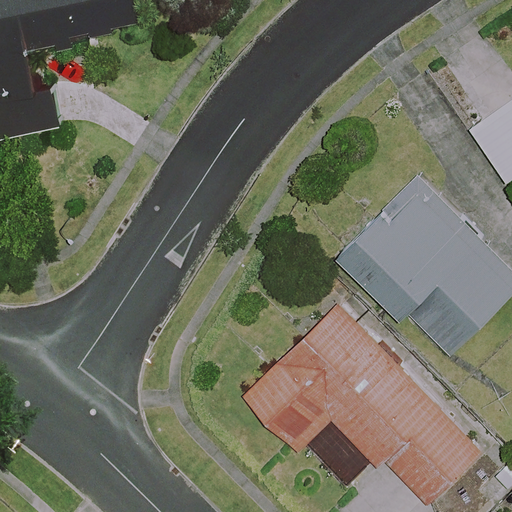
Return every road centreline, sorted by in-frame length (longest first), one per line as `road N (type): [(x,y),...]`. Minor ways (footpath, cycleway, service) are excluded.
road 1 (residential): [(382,0),(256,107),(52,405)]
road 2 (residential): [(157,511),(52,405)]
